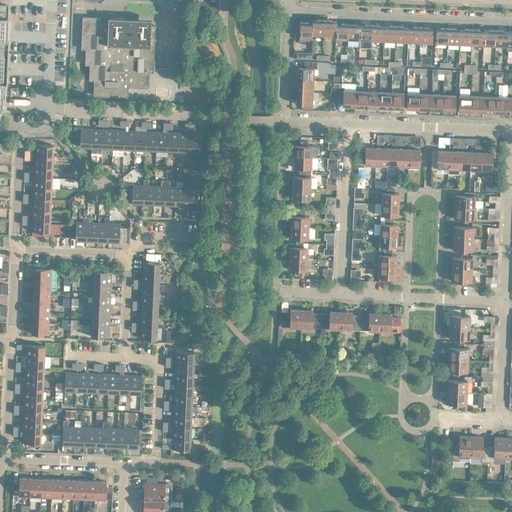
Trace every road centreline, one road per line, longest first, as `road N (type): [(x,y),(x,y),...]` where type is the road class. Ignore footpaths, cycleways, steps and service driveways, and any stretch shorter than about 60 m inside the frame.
road 1 (residential): [(346,124),(45,110)]
road 2 (residential): [(511,22),(291,10)]
road 3 (residential): [(7,460),(13,252)]
road 4 (residential): [(340,294),(346,124)]
road 5 (residential): [(504,301),(511,134)]
road 6 (residential): [(511,130),(346,124)]
road 7 (residential): [(504,301),(340,294)]
road 8 (residential): [(123,359),(159,360),(155,465)]
road 9 (residential): [(13,252),(17,130)]
road 10 (residential): [(499,422),(504,301)]
